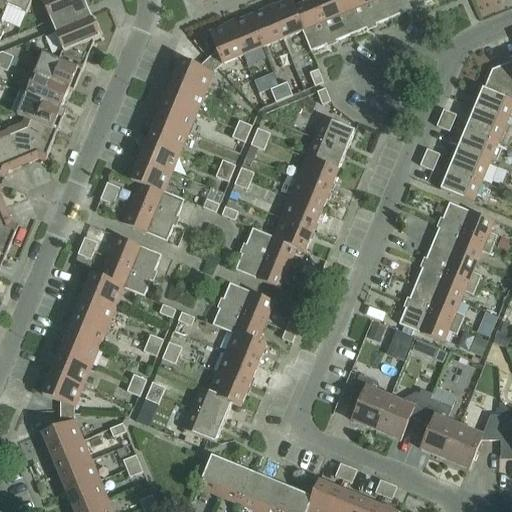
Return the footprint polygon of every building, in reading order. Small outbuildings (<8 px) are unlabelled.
[(26,15),(32,0),(8,0),(5,6),(26,15)] [(36,0),(43,3),(53,27),(89,12),(83,0),(36,0)] [(293,9),(294,9),(290,0),(269,9),(283,41),(302,33),(303,33),(293,9)] [(303,33),(302,33),(310,53),(331,45),(312,0),(301,0),(303,4),(294,9),(293,9),(303,33)] [(351,36),(336,0),(312,0),(331,45),(351,36)] [(336,0),(351,36),(371,28),(359,0),(336,0)] [(359,0),(371,28),(391,20),(382,0),(359,0)] [(382,0),(391,20),(411,12),(406,0),(382,0)] [(406,0),(411,12),(432,3),(430,0),(406,0)] [(249,17),(263,49),(283,41),(269,9),(249,17)] [(63,52),(59,61),(59,62),(77,70),(77,71),(82,73),(94,44),(93,42),(100,39),(89,12),(53,27),(63,52)] [(229,26),(243,58),(263,49),(249,17),(229,26)] [(243,58),(229,26),(209,34),(216,52),(208,60),(218,70),(222,66),(243,58)] [(0,61),(10,66),(13,58),(2,54),(0,54),(0,61)] [(69,90),(77,71),(77,70),(59,62),(59,61),(43,54),(34,75),(69,90)] [(181,61),(173,82),(205,95),(213,74),(218,70),(208,60),(199,68),(181,61)] [(0,70),(7,73),(10,66),(0,61),(0,70)] [(483,90),(474,111),(506,124),(511,111),(511,61),(510,63),(510,64),(492,71),(484,90),(483,90)] [(315,88),(323,85),(318,71),(309,75),(315,88)] [(61,110),(69,90),(34,75),(26,95),(61,110)] [(173,82),(164,101),(196,115),(205,95),(173,82)] [(292,97),(287,84),(278,88),(284,101),(292,97)] [(284,101),(278,88),(270,91),(276,104),(284,101)] [(330,104),(327,96),(325,90),(317,94),(322,107),(330,104)] [(53,130),(53,129),(61,110),(26,95),(17,117),(25,120),(26,119),(53,130)] [(188,135),(196,115),(164,101),(156,121),(188,135)] [(474,111),(466,131),(498,144),(506,124),(474,111)] [(440,120),(453,125),(456,117),(443,112),(440,120)] [(58,131),(53,129),(53,130),(26,119),(25,120),(23,125),(8,131),(23,166),(38,160),(45,163),(58,131)] [(314,140),(346,154),(355,133),(323,119),(314,140)] [(453,125),(440,120),(436,128),(449,134),(453,125)] [(156,121),(148,141),(180,155),(188,135),(156,121)] [(252,128),(239,123),(236,131),(249,136),(252,128)] [(267,144),(270,136),(258,130),(254,138),(267,144)] [(0,177),(5,179),(7,173),(23,166),(8,131),(0,134),(0,177)] [(236,131),(232,140),(245,145),(249,136),(236,131)] [(466,131),(457,150),(489,164),(498,144),(466,131)] [(250,147),(263,153),(267,144),(254,138),(250,147)] [(346,154),(314,140),(306,160),(338,173),(346,154)] [(148,141),(140,161),(172,174),(180,155),(148,141)] [(457,150),(449,170),(481,184),(489,164),(457,150)] [(427,151),(423,159),(436,165),(440,157),(427,151)] [(436,165),(423,159),(420,168),(433,173),(436,165)] [(298,180),(330,193),(338,173),(306,160),(298,180)] [(131,182),(139,186),(140,185),(163,194),(164,193),(172,174),(140,161),(131,182)] [(236,168),(223,162),(219,170),(232,176),(236,168)] [(232,176),(219,170),(215,179),(228,185),(232,176)] [(254,175),(241,170),(238,178),(251,184),(254,175)] [(449,170),(440,191),(472,204),(481,184),(449,170)] [(251,184),(238,178),(234,187),(247,192),(251,184)] [(290,200),(321,213),(330,193),(298,180),(290,200)] [(104,193),(117,199),(120,190),(107,185),(104,193)] [(139,186),(131,205),(175,223),(184,202),(164,193),(163,194),(140,185),(139,186)] [(113,207),(117,199),(104,193),(100,202),(113,207)] [(281,220),(313,233),(321,213),(290,200),(281,220)] [(203,210),(216,215),(219,207),(206,201),(203,210)] [(131,205),(123,225),(167,244),(175,223),(131,205)] [(440,225),(493,247),(497,238),(488,234),(493,223),(449,205),(440,225)] [(5,209),(0,211),(0,256),(0,257),(5,259),(18,228),(11,225),(5,209)] [(221,217),(234,223),(238,214),(225,209),(221,217)] [(296,250),(296,251),(305,254),(313,233),(281,220),(273,239),(273,240),(296,250)] [(432,245),(476,264),(481,253),(489,257),(493,247),(440,225),(432,245)] [(244,251),(288,270),(296,251),(296,250),(273,240),(273,239),(253,230),(244,251)] [(153,278),(161,257),(117,239),(109,259),(153,278)] [(81,248),(94,253),(98,245),(85,240),(81,248)] [(476,264),(432,245),(424,265),(477,287),(481,278),(472,274),(476,264)] [(91,262),(94,253),(81,248),(78,256),(91,262)] [(288,270),(244,251),(235,272),(279,290),(288,270)] [(144,299),(153,278),(109,259),(101,278),(100,279),(124,289),(124,290),(144,299)] [(473,297),(477,287),(424,265),(416,285),(460,304),(464,293),(473,297)] [(308,278),(318,282),(322,274),(311,269),(308,278)] [(116,309),(124,290),(124,289),(100,279),(101,278),(93,275),(84,296),(116,309)] [(315,290),(318,282),(308,278),(304,286),(315,290)] [(221,306),(265,324),(274,303),(230,285),(221,306)] [(407,305),(460,327),(464,318),(455,314),(460,304),(416,285),(407,305)] [(108,329),(116,309),(84,296),(76,316),(108,329)] [(460,327),(407,305),(399,326),(443,344),(448,333),(456,337),(460,327)] [(257,344),(258,343),(265,324),(221,306),(212,327),(233,335),(234,334),(257,344)] [(172,321),(176,312),(163,307),(159,315),(172,321)] [(191,329),(194,320),(181,314),(178,323),(191,329)] [(99,349),(108,329),(76,316),(67,336),(99,349)] [(285,332),(295,337),(299,328),(289,324),(285,332)] [(295,337),(285,332),(282,341),(292,345),(295,337)] [(234,334),(233,335),(225,354),(258,368),(266,347),(258,343),(257,344),(234,334)] [(396,334),(391,345),(407,352),(412,340),(396,334)] [(91,369),(99,349),(67,336),(59,356),(91,369)] [(150,337),(147,345),(160,350),(163,342),(150,337)] [(182,350),(169,344),(165,352),(178,358),(182,350)] [(416,344),(412,353),(441,366),(445,356),(416,344)] [(147,345),(143,353),(156,359),(160,350),(147,345)] [(165,352),(162,361),(175,366),(178,358),(165,352)] [(258,368),(225,354),(217,374),(249,388),(258,368)] [(83,389),(91,369),(59,356),(51,376),(83,389)] [(233,404),(232,405),(241,409),(249,388),(217,374),(209,393),(209,394),(233,404)] [(74,410),(83,389),(51,376),(42,396),(60,404),(60,415),(74,416),(74,410)] [(143,391),(147,382),(134,377),(130,385),(143,391)] [(376,432),(390,399),(378,394),(379,391),(377,384),(359,377),(349,400),(360,404),(353,423),(376,432)] [(162,398),(165,390),(152,384),(149,393),(162,398)] [(130,385),(127,393),(140,399),(143,391),(130,385)] [(451,409),(454,402),(452,395),(435,389),(432,396),(430,400),(451,409)] [(209,394),(209,393),(201,390),(192,411),(224,424),(232,405),(233,404),(209,394)] [(430,400),(432,396),(421,391),(419,396),(415,394),(404,400),(403,405),(390,399),(376,432),(400,442),(410,419),(420,423),(430,400)] [(158,407),(162,398),(149,393),(145,401),(158,407)] [(446,422),(451,409),(430,400),(420,423),(431,428),(421,451),(445,461),(459,428),(446,422)] [(511,427),(508,417),(508,414),(501,405),(499,405),(499,417),(499,442),(500,442),(500,462),(511,462),(511,442),(511,427)] [(224,424),(192,411),(183,432),(215,445),(224,424)] [(74,422),(74,416),(60,415),(60,427),(42,435),(51,456),(83,442),(74,422)] [(459,428),(445,461),(469,471),(481,442),(499,442),(499,417),(477,418),(471,433),(459,428)] [(126,434),(123,426),(110,431),(113,440),(126,434)] [(91,462),(83,442),(51,456),(59,476),(91,462)] [(123,463),(126,471),(139,466),(136,457),(123,463)] [(199,490),(219,498),(232,466),(212,458),(199,490)] [(99,482),(91,462),(59,476),(67,495),(99,482)] [(343,482),(348,469),(340,465),(335,479),(343,482)] [(139,466),(126,471),(130,479),(143,474),(139,466)] [(252,474),(232,466),(219,498),(239,507),(252,474)] [(357,472),(348,469),(343,482),(352,486),(357,472)] [(239,507),(252,511),(260,511),(272,483),(252,474),(239,507)] [(84,511),(108,502),(99,482),(67,495),(74,511),(84,511)] [(307,511),(330,511),(339,491),(319,482),(312,499),(307,511)] [(383,499),(388,486),(380,482),(375,495),(383,499)] [(260,511),(283,511),(292,491),(272,483),(260,511)] [(397,489),(388,486),(383,499),(392,502),(397,489)] [(307,511),(312,499),(292,491),(283,511),(307,511)] [(330,511),(354,511),(359,499),(339,491),(330,511)] [(140,502),(143,511),(156,506),(152,497),(140,502)] [(354,511),(377,511),(379,508),(359,499),(354,511)] [(111,511),(108,502),(84,511),(111,511)]
